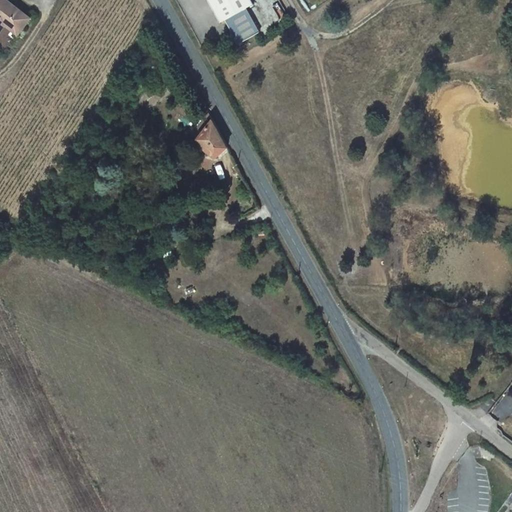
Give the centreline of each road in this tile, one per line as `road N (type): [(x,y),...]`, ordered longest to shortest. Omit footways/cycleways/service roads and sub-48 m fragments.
road 1 (tertiary): [(158,0),(347,342)]
road 2 (track): [(315,284),(352,269),(356,252),(314,48),(288,0)]
road 3 (tertiary): [(347,342),(393,458),(399,511)]
road 4 (unclassified): [(466,417),(369,345),(347,342)]
